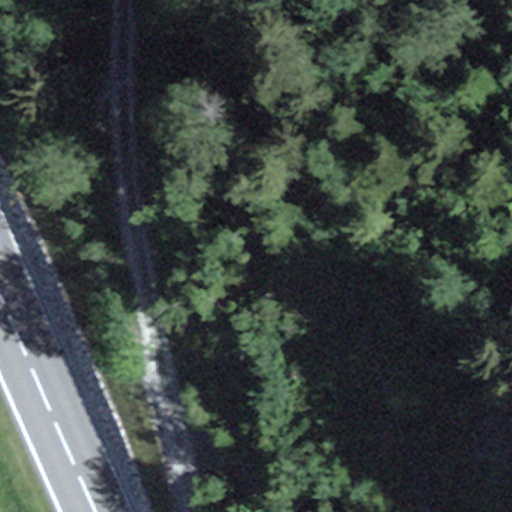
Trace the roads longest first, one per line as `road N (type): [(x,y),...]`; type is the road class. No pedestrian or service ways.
road 1 (track): [(106,0),(127,255),(183,511)]
road 2 (secondary): [(0,273),(101,511)]
